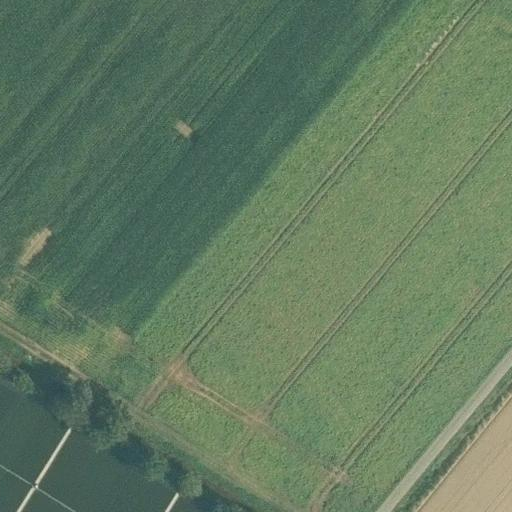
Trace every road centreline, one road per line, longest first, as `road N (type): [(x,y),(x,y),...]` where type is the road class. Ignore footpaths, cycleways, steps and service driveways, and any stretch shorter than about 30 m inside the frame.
road 1 (track): [(0,328),(294,511)]
road 2 (unclassified): [(511,348),(374,511)]
